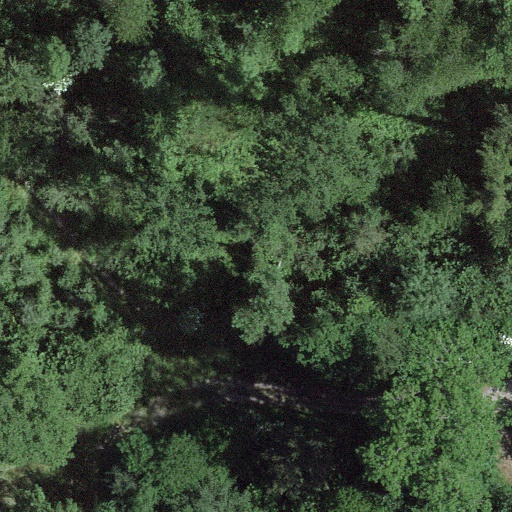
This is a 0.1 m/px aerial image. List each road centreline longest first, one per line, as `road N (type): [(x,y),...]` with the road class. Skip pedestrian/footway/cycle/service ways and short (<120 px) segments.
road 1 (track): [(504,410),(414,410),(259,391),(192,368),(108,435),(56,511)]
road 2 (track): [(192,368),(0,146)]
